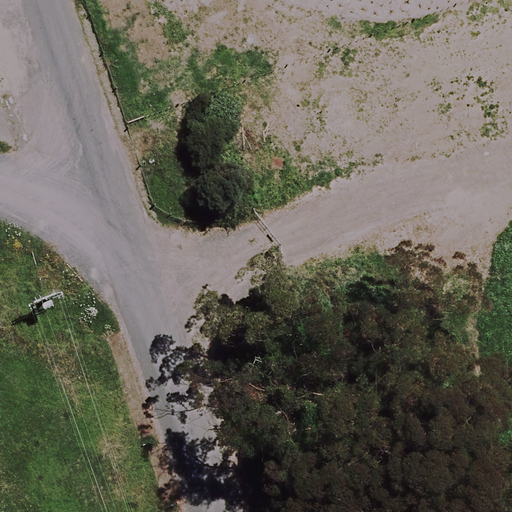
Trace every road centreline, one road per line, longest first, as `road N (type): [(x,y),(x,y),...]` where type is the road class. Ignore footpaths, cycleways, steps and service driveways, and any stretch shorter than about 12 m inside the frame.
road 1 (unclassified): [(209,511),(46,0)]
road 2 (unknown): [(107,189),(180,151),(511,42)]
